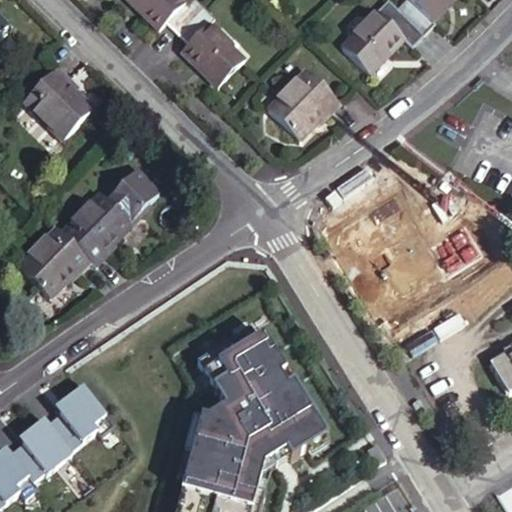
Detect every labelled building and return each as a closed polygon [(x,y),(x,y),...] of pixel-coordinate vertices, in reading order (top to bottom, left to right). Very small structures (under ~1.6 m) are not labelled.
[(163,25),(174,35),(200,8),(191,0),(184,0),(182,2),(179,0),(123,0),(156,32),(163,25)] [(400,0),(402,1),(390,13),(416,40),(429,28),(423,21),(444,0),(400,0)] [(174,35),(186,46),(178,54),(215,88),(243,59),(207,25),(212,20),(200,8),(174,35)] [(416,40),(390,13),(377,26),(369,17),(332,53),(361,81),(397,44),(404,52),(416,40)] [(57,74),(24,107),(61,145),(92,114),(64,87),(68,84),(57,74)] [(302,77),(265,114),(295,143),(320,117),(325,121),(336,109),(302,77)] [(140,169),(111,200),(133,222),(163,192),(140,169)] [(105,194),(64,235),(93,263),(98,268),(112,255),(109,252),(136,224),(133,222),(111,200),(105,194)] [(407,307),(444,289),(399,199),(362,217),(407,307)] [(481,242),(500,274),(511,266),(511,237),(506,227),(481,242)] [(64,235),(59,230),(22,269),(52,298),(78,271),(82,275),(93,263),(64,235)] [(511,354),(486,368),(507,408),(511,405),(511,315),(510,317),(511,320),(511,354)] [(202,420),(176,511),(261,511),(267,494),(258,491),(265,467),(286,454),(292,462),(329,439),(294,384),(287,388),(281,377),(287,373),(265,336),(259,340),(252,330),(198,364),(227,409),(206,421),(202,420)] [(48,426),(71,454),(97,434),(102,440),(116,429),(84,388),(56,411),(61,416),(49,426),(48,426)] [(11,455),(11,456),(34,485),(35,485),(73,456),(71,454),(48,426),(49,426),(45,421),(19,442),(23,446),(11,455)] [(0,510),(19,495),(24,501),(39,490),(35,485),(34,485),(11,456),(11,455),(7,450),(0,454),(0,510)]
